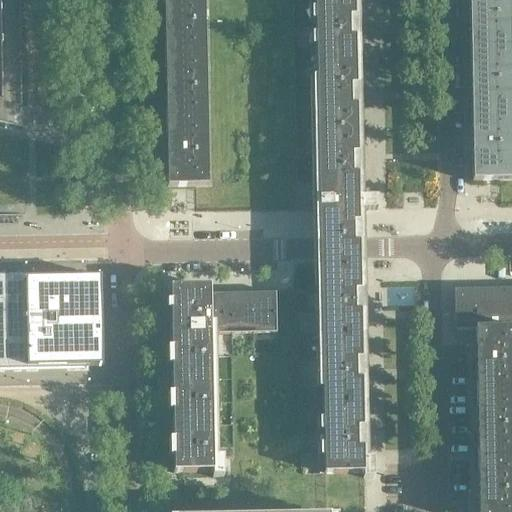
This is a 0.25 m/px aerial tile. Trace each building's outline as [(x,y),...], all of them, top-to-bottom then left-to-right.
[(0,0),(0,123),(21,128),(22,127),(21,106),(19,0),(0,0)] [(204,57),(202,0),(163,0),(164,58),(204,57)] [(313,0),(315,29),(315,63),(315,78),(316,86),(316,109),(317,132),(317,154),(318,184),(318,197),(318,199),(311,199),(312,210),(312,212),(318,212),(319,249),(319,267),(319,268),(320,291),(320,314),(321,337),(321,360),(321,382),(322,405),(322,427),(323,450),(323,451),(323,475),(324,475),(360,474),(362,474),(362,479),(364,479),(373,479),(373,478),(372,460),(373,460),(373,459),(365,460),(363,460),(363,448),(355,448),(355,429),(362,429),(362,407),(362,382),(361,380),(354,380),(354,360),(361,360),(361,358),(360,324),(360,312),(354,312),(354,300),(354,292),(360,292),(360,291),(359,266),(359,248),(358,211),(377,211),(377,210),(377,198),(363,199),(360,199),(358,199),(358,184),(357,175),(350,175),(350,155),(357,155),(357,150),(357,125),(356,106),(349,107),(349,87),(356,87),(355,67),(355,38),(349,38),(349,19),(354,18),(354,9),(354,0),(313,0)] [(509,51),(507,0),(468,0),(469,52),(509,51)] [(510,116),(509,51),(469,52),(471,117),(510,116)] [(205,122),(204,57),(164,58),(166,123),(205,122)] [(511,182),(510,116),(471,117),(472,182),(511,182)] [(206,188),(205,122),(166,123),(167,188),(206,188)] [(102,367),(100,278),(85,278),(84,275),(0,276),(0,371),(86,370),(87,367),(102,367)] [(209,288),(169,289),(170,349),(174,349),(174,367),(170,367),(171,395),(174,395),(175,412),(171,412),(172,441),(175,441),(175,458),(172,458),(172,474),(212,474),(212,478),(223,478),(222,459),(212,459),(210,335),(275,334),(275,294),(260,294),(260,298),(243,298),(243,295),(209,295),(209,288)] [(509,290),(450,291),(451,331),(475,330),(511,329),(511,293),(509,293),(509,290)] [(368,352),(382,352),(381,311),(367,311),(368,352)] [(511,395),(511,329),(475,330),(476,396),(511,395)] [(511,460),(511,395),(476,396),(477,461),(511,460)] [(511,511),(511,460),(477,461),(478,511),(511,511)] [(192,511),(192,497),(178,497),(179,511),(192,511)]
